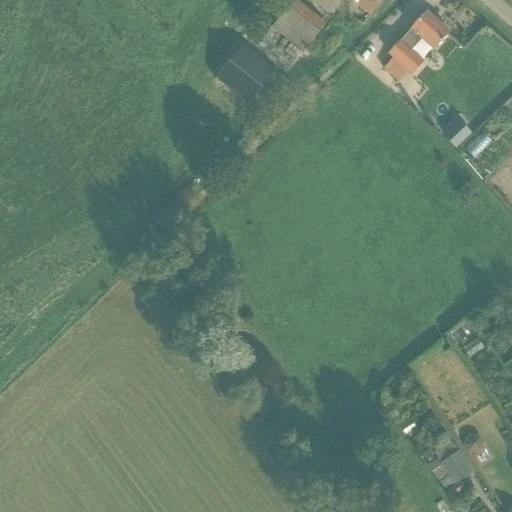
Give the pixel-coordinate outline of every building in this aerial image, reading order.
[(303,52),(325,24),(294,0),(293,0),(272,27),(303,52)] [(349,0),(369,16),(382,0),(346,0),(348,1),(349,0)] [(425,13),(412,27),(388,54),(392,58),(382,70),(399,85),(408,73),(412,76),(423,63),(410,52),(421,40),(434,51),(436,49),(449,34),(425,13)] [(244,42),(219,74),(252,100),(277,67),(266,58),(263,61),(253,54),(256,51),(244,42)] [(511,87),(508,83),(494,94),(507,109),(511,104),(511,87)] [(236,306),(217,309),(220,326),(238,323),(236,306)] [(459,327),(449,335),(456,344),(466,336),(459,327)] [(408,417),(398,424),(408,439),(418,432),(408,417)] [(466,439),(464,446),(468,453),(475,455),(482,451),(483,443),(479,437),(472,435),(466,439)] [(451,483),(452,485),(474,473),(451,441),(433,453),(436,459),(426,466),(442,489),(451,483)] [(445,491),(450,499),(464,490),(459,482),(445,491)]
